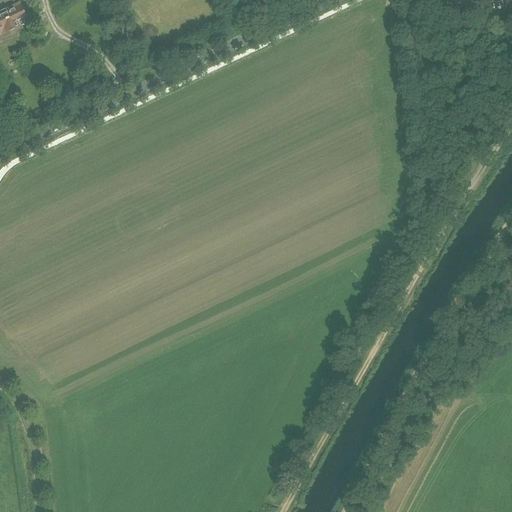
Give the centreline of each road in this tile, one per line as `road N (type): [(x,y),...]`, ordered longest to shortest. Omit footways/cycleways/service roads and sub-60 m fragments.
road 1 (track): [(286,511),(456,203),(511,126)]
road 2 (secondary): [(0,153),(331,0)]
road 3 (track): [(344,511),(467,284),(511,220)]
